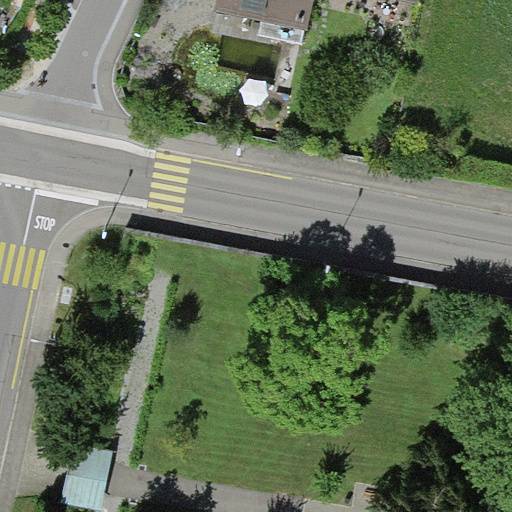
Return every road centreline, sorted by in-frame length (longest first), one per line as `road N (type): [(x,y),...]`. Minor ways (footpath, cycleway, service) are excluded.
road 1 (residential): [(41,156),(511,241)]
road 2 (residential): [(41,156),(0,383)]
road 3 (residential): [(41,156),(107,0)]
